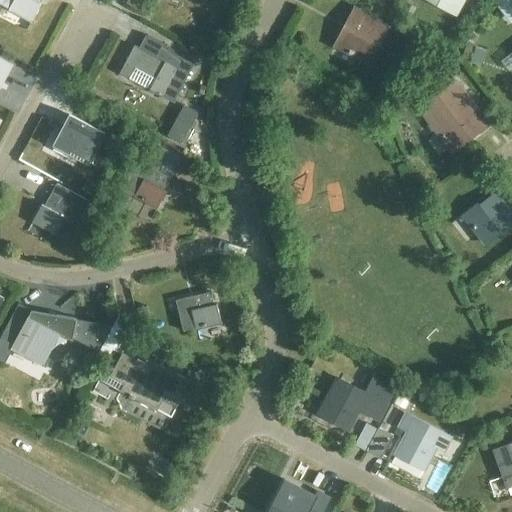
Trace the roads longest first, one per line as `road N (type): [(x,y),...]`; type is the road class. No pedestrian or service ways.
road 1 (residential): [(252,239),(90,276),(23,273),(0,260)]
road 2 (residential): [(252,239),(227,110),(276,0)]
road 3 (residential): [(248,416),(425,511)]
road 4 (residential): [(248,416),(270,362),(272,328),(252,239)]
road 5 (residential): [(0,162),(84,4)]
